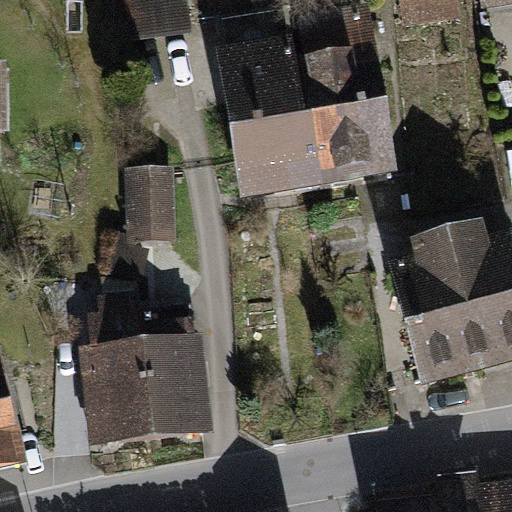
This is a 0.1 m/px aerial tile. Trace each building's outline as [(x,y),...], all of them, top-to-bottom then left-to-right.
[(174,0),(121,0),(129,51),(181,44),(174,0)] [(447,0),(396,0),(401,28),(450,20),(447,0)] [(511,0),(475,0),(478,16),(511,12),(511,0)] [(279,11),(200,25),(235,216),(313,201),(292,87),(279,11)] [(292,87),(313,201),(393,187),(363,23),(296,35),(305,85),(292,87)] [(168,183),(121,184),(123,246),(170,245),(168,183)] [(471,248),(440,257),(476,386),(511,376),(511,294),(501,254),(475,261),(471,248)] [(416,280),(383,289),(414,403),(476,386),(440,257),(412,265),(416,280)] [(81,323),(94,460),(145,455),(132,319),(130,300),(93,303),(94,321),(81,323)] [(183,314),(132,319),(145,455),(197,449),(183,314)] [(0,388),(0,467),(17,464),(0,388)] [(428,487),(367,494),(369,511),(476,511),(473,481),(471,468),(426,473),(428,487)] [(511,511),(511,476),(473,481),(476,511),(511,511)]
